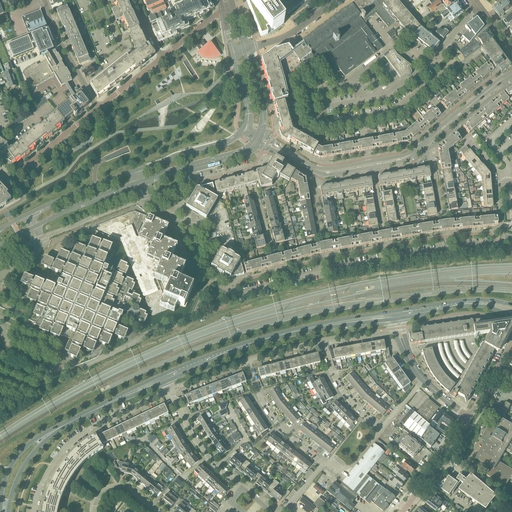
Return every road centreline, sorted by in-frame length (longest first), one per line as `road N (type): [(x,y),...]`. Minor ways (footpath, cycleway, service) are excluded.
road 1 (residential): [(33,511),(47,471),(70,443),(169,389)]
road 2 (residential): [(240,293),(201,275),(211,252),(205,231),(145,204),(138,183)]
road 3 (residential): [(323,464),(270,417),(246,360)]
road 4 (secondary): [(164,379),(287,334)]
road 5 (residential): [(241,487),(194,440),(169,389)]
road 6 (tertiary): [(138,183),(254,142)]
road 7 (residential): [(0,173),(12,176),(97,108)]
road 8 (residential): [(43,0),(97,108)]
road 9 (residential): [(415,78),(383,96),(325,106),(321,82)]
